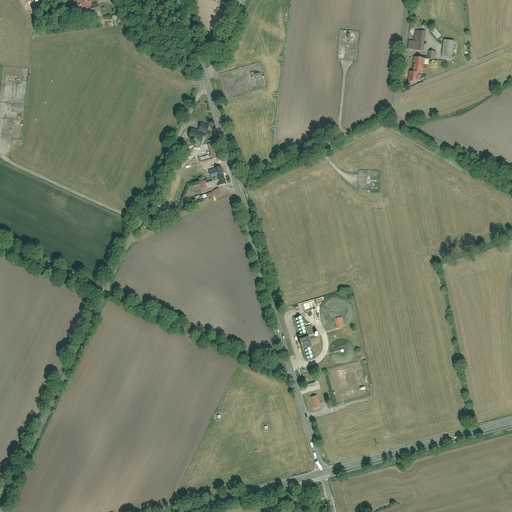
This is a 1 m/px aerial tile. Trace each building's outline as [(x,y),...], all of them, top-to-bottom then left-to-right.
[(78,0),(84,20),(102,15),(99,3),(93,5),(91,0),(78,0)] [(432,31),(438,39),(443,36),(436,28),(432,31)] [(424,52),(426,32),(415,31),(414,42),(410,41),(409,50),(424,52)] [(453,57),(455,42),(444,40),(442,55),(453,57)] [(435,60),(437,52),(430,51),(428,59),(435,60)] [(425,59),(413,58),(412,74),(424,75),(425,59)] [(208,132),(210,125),(202,123),(200,130),(208,132)] [(193,129),(190,138),(202,142),(205,133),(193,129)] [(219,142),(209,144),(213,159),(223,156),(219,142)] [(223,166),(215,168),(217,178),(219,183),(219,185),(227,183),(223,166)] [(219,183),(217,178),(206,180),(207,186),(219,183)] [(167,206),(160,209),(162,215),(169,212),(167,206)] [(306,311),(315,308),(312,301),(303,304),(306,311)] [(302,316),(293,319),(306,361),(316,358),(302,316)] [(343,318),(335,321),(338,331),(346,328),(343,318)] [(318,398),(312,400),(315,410),(321,408),(318,398)]
